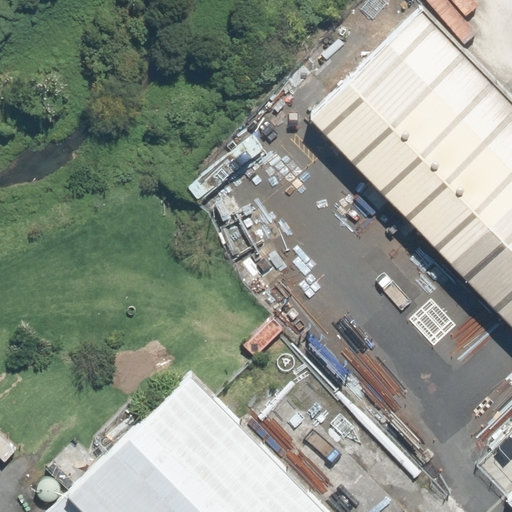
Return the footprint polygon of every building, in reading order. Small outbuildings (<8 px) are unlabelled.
[(477,4),(473,0),(427,0),(451,27),(477,4)] [(511,100),(419,6),(308,114),(511,321),(511,100)] [(300,66),(243,121),(255,133),(312,78),(300,66)] [(329,511),(188,368),(39,511),(329,511)] [(511,473),(499,485),(511,498),(511,473)]
